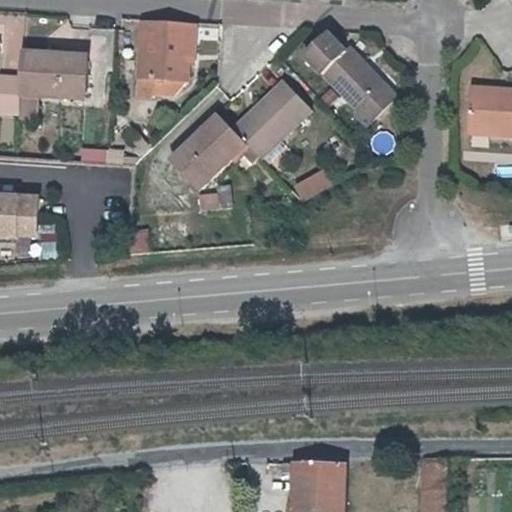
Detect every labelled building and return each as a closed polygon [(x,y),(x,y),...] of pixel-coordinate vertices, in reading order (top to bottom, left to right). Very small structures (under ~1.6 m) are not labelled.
[(185,85),(186,68),(188,42),(194,42),(194,26),(142,23),(137,98),(151,100),(151,95),(152,83),(172,85),(185,85)] [(352,47),(346,52),(330,33),(306,55),(358,110),(386,85),(352,47)] [(21,79),(19,113),(19,120),(36,121),(37,97),(85,99),(88,61),(60,59),(60,55),(23,53),(21,79)] [(0,111),(19,113),(21,79),(0,78),(0,111)] [(235,129),(249,143),(262,157),(313,111),(286,82),(235,129)] [(152,83),(151,95),(171,96),(172,85),(152,83)] [(386,85),(358,110),(369,124),(398,99),(386,85)] [(491,96),(492,88),(471,86),(471,94),(491,96)] [(511,89),(492,88),(491,96),(471,94),(468,131),(511,134),(511,89)] [(113,127),(141,157),(150,149),(115,111),(114,121),(113,127)] [(249,143),(235,129),(221,113),(193,139),(196,142),(176,160),(200,187),(249,143)] [(81,149),(81,165),(122,165),(122,149),(81,149)] [(323,169),(293,187),(303,203),(333,186),(323,169)] [(206,211),(232,209),(231,189),(205,191),(206,211)] [(0,233),(22,235),(23,231),(42,232),(44,194),(0,191),(0,233)] [(133,231),(133,252),(148,252),(148,231),(133,231)] [(43,233),(42,253),(58,253),(58,233),(43,233)] [(446,511),(447,459),(423,461),(422,511),(446,511)] [(343,511),(345,465),(294,465),(293,511),(343,511)]
